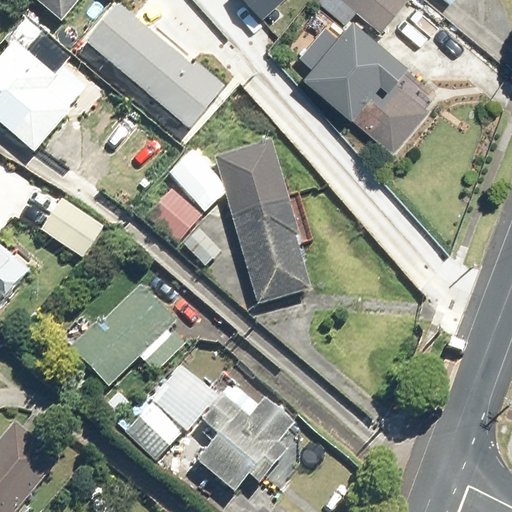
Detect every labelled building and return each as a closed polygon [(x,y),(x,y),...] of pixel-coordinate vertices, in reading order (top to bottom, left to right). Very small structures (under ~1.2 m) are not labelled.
[(26,0),(58,26),(80,0),(109,0),(112,2),(113,0),(26,0)] [(340,0),(379,33),(408,0),(340,0)] [(118,6),(83,48),(187,134),(222,92),(118,6)] [(43,38),(24,20),(10,35),(29,54),(43,38)] [(350,25),(302,82),(388,155),(426,111),(395,85),(406,72),(350,25)] [(13,43),(0,59),(0,130),(33,157),(81,100),(13,43)] [(142,124),(129,113),(101,146),(114,157),(142,124)] [(271,146),(216,161),(256,309),(311,294),(271,146)] [(187,158),(168,174),(204,213),(222,197),(187,158)] [(171,193),(147,219),(177,248),(202,222),(171,193)] [(61,202),(40,234),(81,261),(102,229),(61,202)] [(199,234),(183,250),(202,270),(218,254),(199,234)] [(0,305),(27,272),(0,250),(0,305)] [(70,354),(106,392),(173,328),(137,290),(70,354)] [(195,464),(232,496),(245,482),(255,490),(286,454),(276,446),(291,430),(264,406),(248,425),(222,402),(200,427),(216,440),(195,464)] [(122,435),(153,464),(183,432),(152,404),(122,435)] [(0,443),(0,511),(16,511),(59,462),(15,426),(0,443)]
